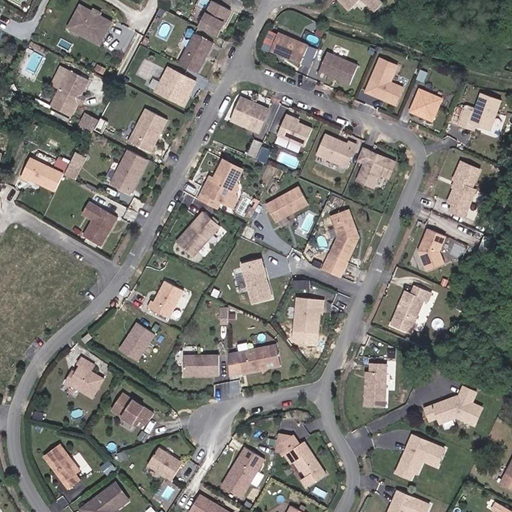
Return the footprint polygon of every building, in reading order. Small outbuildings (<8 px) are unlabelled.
[(336,0),(336,1),(348,13),(360,0),(374,13),(382,4),(377,0),(336,0)] [(221,37),(235,11),(217,2),(203,28),(221,37)] [(102,47),(114,23),(101,17),(100,16),(99,18),(94,16),(95,13),(94,13),(82,6),(77,15),(82,18),(77,25),(79,29),(84,32),(82,36),(102,47)] [(84,32),(79,29),(77,25),(82,18),(77,15),(70,30),(82,36),(84,32)] [(200,74),(217,43),(198,33),(182,64),(200,74)] [(305,65),(313,47),(283,34),(275,52),(305,65)] [(354,87),(362,68),(332,54),(322,76),(330,79),(331,77),(340,79),(354,87)] [(407,90),(395,84),(402,68),(385,60),(370,94),(385,97),(386,101),(400,107),(407,90)] [(190,96),(198,82),(172,68),(159,92),(187,107),(192,97),(190,96)] [(80,103),(84,96),(91,81),(72,72),(54,108),(73,117),(80,103)] [(428,84),(432,75),(425,72),(421,81),(428,84)] [(192,97),(200,82),(198,82),(190,96),(192,97)] [(436,123),(446,101),(424,91),(414,113),(436,123)] [(507,101),(487,96),(479,128),(499,133),(507,101)] [(263,134),(273,111),(265,108),(264,110),(255,106),(256,104),(245,99),(235,121),(263,134)] [(154,153),(171,120),(150,109),(132,142),(154,153)] [(92,123),(95,116),(91,114),(87,121),(92,123)] [(303,121),(291,115),(289,118),(301,124),(303,121)] [(87,121),(83,129),(97,136),(104,121),(95,116),(92,123),(87,121)] [(308,148),(316,130),(301,124),(289,118),(281,136),(308,148)] [(350,169),(360,146),(353,143),(352,146),(330,136),(321,156),(350,169)] [(133,193),(151,160),(133,150),(115,184),(133,193)] [(400,164),(367,150),(361,162),(368,165),(361,182),(377,190),(383,176),(393,181),(400,164)] [(281,160),(296,167),(300,159),(285,152),(281,160)] [(88,158),(79,153),(67,174),(76,179),(88,158)] [(58,156),(56,167),(67,170),(69,159),(58,156)] [(67,174),(34,158),(25,176),(58,192),(67,174)] [(232,197),(238,195),(242,188),(240,182),(246,170),(228,161),(221,174),(223,176),(220,181),(214,178),(202,200),(220,210),(224,202),(228,205),(232,197)] [(484,173),(465,165),(458,182),(459,182),(461,183),(458,190),(452,204),(457,206),(454,213),(467,219),(479,193),(475,191),(484,173)] [(279,224),(312,206),(303,188),(270,206),(279,224)] [(235,208),(240,200),(238,195),(232,197),(228,205),(235,208)] [(96,221),(103,208),(94,202),(86,215),(96,221)] [(103,247),(111,230),(113,230),(121,218),(103,208),(86,237),(103,247)] [(352,212),(334,219),(342,239),(334,257),(352,264),(363,239),(362,236),(360,237),(352,212)] [(223,227),(207,213),(195,228),(197,229),(180,244),(197,258),(223,227)] [(449,239),(432,231),(422,254),(425,256),(430,273),(447,266),(443,254),(449,239)] [(314,260),(319,252),(313,248),(308,256),(314,260)] [(264,260),(245,265),(255,304),(274,300),(264,260)] [(172,319),(187,291),(168,281),(156,302),(154,301),(150,308),(172,319)] [(434,295),(418,288),(414,296),(408,293),(393,327),(412,336),(427,302),(430,304),(434,295)] [(327,302),(300,299),(297,333),(320,336),(323,310),(326,310),(327,302)] [(221,306),(223,323),(237,322),(237,312),(230,313),(229,306),(221,306)] [(250,324),(253,319),(246,315),(244,320),(250,324)] [(245,333),(250,324),(244,320),(239,329),(245,333)] [(139,362),(157,335),(140,324),(131,341),(121,350),(139,362)] [(253,337),(257,329),(251,326),(246,334),(253,337)] [(94,337),(91,333),(84,340),(88,344),(94,337)] [(279,346),(240,354),(244,374),(283,367),(279,346)] [(97,366),(85,357),(80,364),(82,365),(76,375),(73,373),(67,381),(93,399),(105,380),(93,372),(97,366)] [(221,377),(221,357),(186,357),(186,377),(221,377)] [(388,409),(390,366),(374,365),(373,374),(369,374),(368,408),(388,409)] [(432,381),(436,373),(428,370),(424,378),(432,381)] [(475,428),(482,411),(471,406),(476,395),(463,390),(459,401),(457,400),(453,402),(454,404),(451,405),(448,404),(433,409),(438,421),(440,427),(443,426),(452,422),(457,420),(475,428)] [(156,415),(142,405),(140,406),(125,394),(114,410),(138,427),(142,422),(148,426),(156,415)] [(438,421),(433,409),(425,413),(430,424),(438,421)] [(454,429),(452,422),(443,426),(445,432),(454,429)] [(294,437),(281,434),(278,452),(282,453),(284,456),(286,455),(291,465),(294,463),(300,473),(302,472),(306,478),(301,481),(306,489),(326,476),(322,469),(320,470),(316,463),(318,462),(306,443),(300,447),(294,437)] [(447,452),(415,438),(412,445),(414,447),(411,453),(408,454),(402,468),(415,474),(419,476),(425,463),(439,469),(447,452)] [(81,471),(62,445),(46,457),(69,489),(81,481),(77,474),(81,471)] [(137,448),(128,451),(130,458),(139,455),(137,448)] [(243,499),(267,460),(247,448),(223,487),(243,499)] [(185,465),(161,449),(150,465),(174,481),(185,465)] [(511,457),(497,487),(511,494),(511,457)] [(415,474),(402,468),(398,475),(412,481),(415,474)] [(114,511),(130,501),(118,484),(82,510),(84,511),(114,511)] [(429,511),(431,508),(400,494),(396,509),(394,511),(429,511)] [(228,511),(202,497),(193,511),(228,511)]
